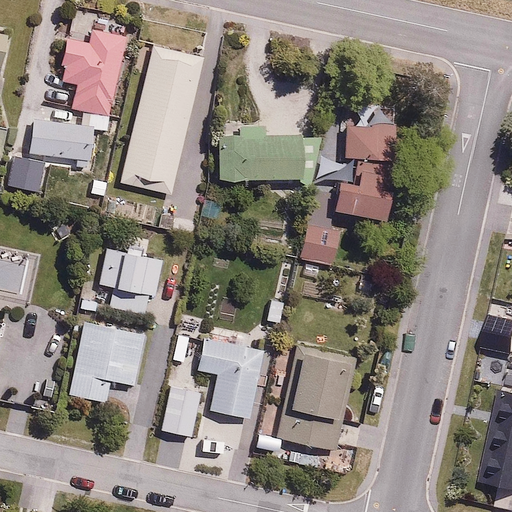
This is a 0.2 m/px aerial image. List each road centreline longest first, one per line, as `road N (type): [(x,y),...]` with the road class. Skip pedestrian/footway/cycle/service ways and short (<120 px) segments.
road 1 (residential): [(496,41),(395,511)]
road 2 (residential): [(283,511),(0,451)]
road 3 (residential): [(496,41),(301,0)]
